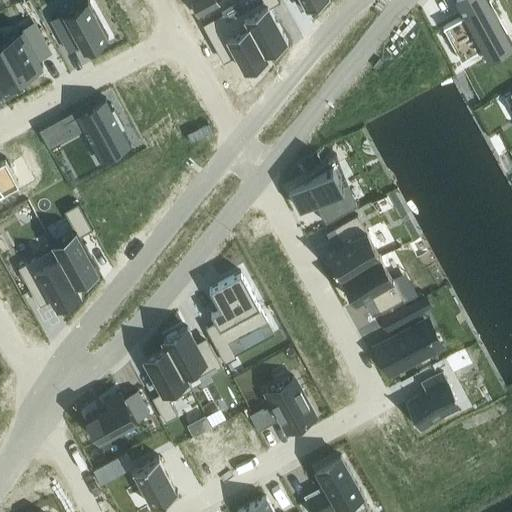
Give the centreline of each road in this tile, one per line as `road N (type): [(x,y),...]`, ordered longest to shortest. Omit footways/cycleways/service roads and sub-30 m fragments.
road 1 (residential): [(182,511),(385,404),(259,182)]
road 2 (tertiary): [(237,142),(63,363)]
road 3 (tertiary): [(63,363),(93,365),(259,182)]
road 4 (tertiary): [(259,182),(402,0)]
road 5 (residential): [(0,129),(174,32)]
road 6 (tertiary): [(364,0),(237,142)]
road 7 (residential): [(174,32),(237,142)]
road 8 (residential): [(40,400),(92,511)]
